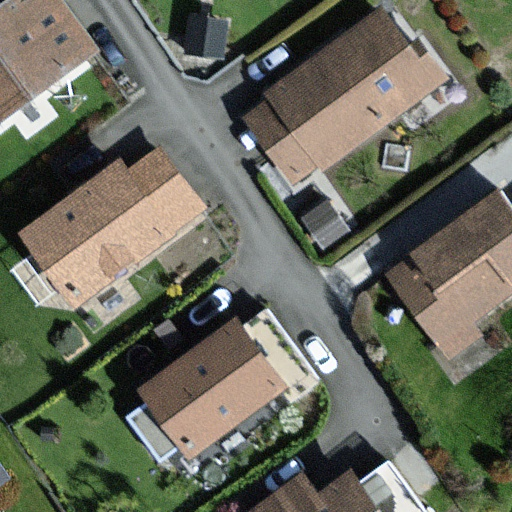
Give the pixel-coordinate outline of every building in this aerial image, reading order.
[(16,1),(0,12),(0,117),(96,50),(60,0),(35,0),(22,10),(16,1)] [(381,11),(266,95),(273,105),(253,120),(301,186),(444,81),(419,46),(411,52),(381,11)] [(119,168),(24,233),(74,305),(184,229),(180,223),(201,209),(161,152),(125,177),(119,168)] [(511,215),(499,198),(396,277),(449,345),(511,296),(511,215)] [(233,325),(145,392),(192,455),(281,388),(233,325)] [(304,486),(268,511),(379,511),(356,479),(319,506),(304,486)]
